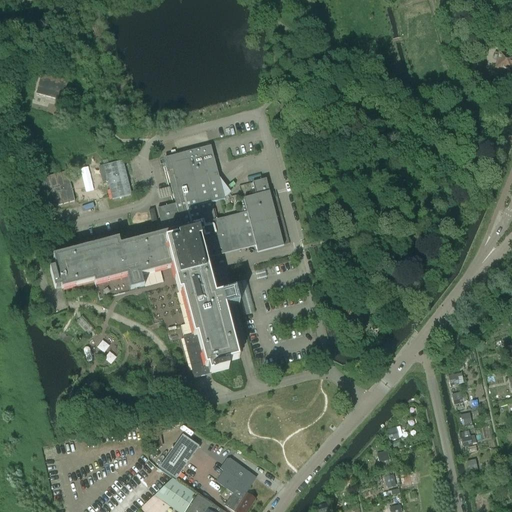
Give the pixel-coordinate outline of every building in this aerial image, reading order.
[(511,66),(511,55),(499,53),(498,56),(494,55),(493,59),(497,60),(495,68),(511,72),(511,66)] [(65,102),(70,82),(41,75),(36,95),(65,102)] [(503,82),(492,84),(493,94),(505,92),(503,82)] [(54,269),(49,270),(54,289),(60,287),(61,287),(61,290),(93,281),(94,284),(120,278),(121,277),(127,276),(130,289),(130,290),(134,289),(139,287),(143,286),(143,285),(141,276),(141,275),(140,275),(146,273),(146,274),(147,274),(147,273),(153,272),(153,271),(159,270),(159,271),(160,270),(165,268),(166,269),(166,268),(171,267),(172,267),(173,267),(174,273),(173,273),(173,274),(174,273),(176,279),(175,279),(175,280),(176,280),(177,286),(179,292),(178,292),(179,293),(183,292),(184,297),(183,298),(184,298),(186,304),(185,304),(185,305),(186,305),(187,310),(187,311),(188,311),(189,317),(188,317),(189,317),(191,323),(190,323),(190,324),(191,324),(192,329),(192,330),(193,330),(194,336),(183,339),(192,371),(207,367),(209,374),(210,374),(228,369),(227,364),(225,364),(224,363),(238,359),(237,358),(236,359),(235,353),(236,353),(236,352),(235,352),(233,347),(234,346),(233,346),(232,340),(232,339),(231,340),(230,334),(231,334),(231,333),(230,333),(228,328),(229,327),(228,327),(227,321),(228,321),(227,320),(226,320),(225,315),(226,314),(225,314),(223,308),(224,308),(238,304),(235,291),(221,294),(214,296),(208,271),(207,271),(206,265),(206,264),(205,265),(204,259),(205,259),(204,258),(203,258),(202,253),(254,239),(257,252),(282,245),(274,213),(269,194),(269,193),(265,180),(252,183),(256,197),(237,201),(240,215),(217,220),(215,221),(210,202),(213,202),(224,199),(222,192),(212,195),(209,183),(218,180),(210,147),(177,156),(172,157),(170,158),(164,159),(165,166),(176,205),(173,205),(172,206),(173,210),(161,213),(166,234),(163,235),(159,236),(119,246),(118,240),(53,257),(56,270),(55,271),(54,269)] [(130,195),(122,161),(103,166),(111,200),(130,195)] [(67,172),(37,179),(44,209),(74,202),(67,172)] [(284,243),(289,242),(279,202),(274,203),(284,243)] [(157,208),(150,209),(152,218),(159,217),(157,208)] [(347,326),(349,325),(363,322),(359,307),(349,309),(349,307),(345,308),(345,310),(343,311),(347,326)] [(78,320),(76,321),(88,335),(90,333),(93,331),(81,317),(80,318),(78,320)] [(83,349),(83,351),(86,361),(87,362),(90,362),(91,361),(92,359),(89,349),(87,348),(85,348),(83,349)] [(459,384),(457,374),(448,376),(450,386),(459,384)] [(453,404),(461,403),(459,394),(451,396),(453,404)] [(471,424),(469,413),(459,415),(461,426),(471,424)] [(399,438),(396,428),(387,430),(390,441),(399,438)] [(162,447),(160,434),(147,436),(150,449),(162,447)] [(158,468),(175,480),(199,447),(182,435),(158,468)] [(473,446),(470,436),(460,438),(463,448),(473,446)] [(389,460),(387,452),(376,455),(379,463),(389,460)] [(477,470),(475,459),(466,461),(468,472),(477,470)] [(245,493),(254,480),(229,461),(228,465),(226,472),(223,477),(219,483),(231,491),(230,493),(232,494),(224,506),(233,511),(246,511),(255,500),(245,493)] [(412,485),(410,475),(401,477),(404,487),(412,485)] [(386,487),(394,486),(392,476),(384,478),(386,487)] [(138,511),(165,511),(169,507),(176,511),(184,511),(195,495),(171,479),(138,511)] [(472,491),(480,489),(479,481),(470,483),(472,491)] [(208,511),(207,511),(211,505),(195,495),(184,511),(208,511)] [(482,497),(474,499),(476,511),(478,511),(485,511),(482,497)] [(328,511),(329,511),(327,503),(317,506),(318,511),(328,511)]
